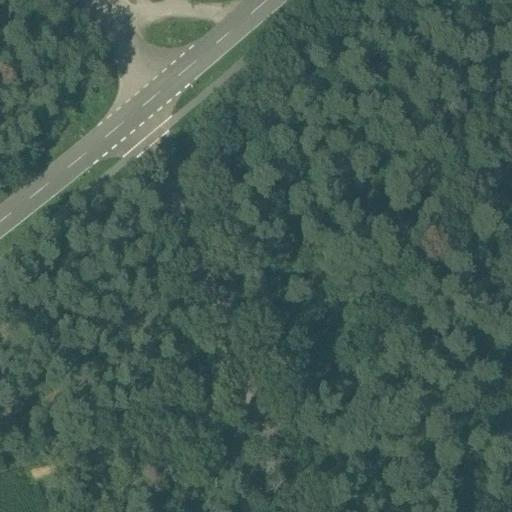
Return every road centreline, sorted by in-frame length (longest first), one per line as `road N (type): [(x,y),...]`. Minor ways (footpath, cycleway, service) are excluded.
road 1 (track): [(296,511),(182,193),(102,0)]
road 2 (tertiary): [(0,220),(264,0)]
road 3 (track): [(182,193),(444,0)]
